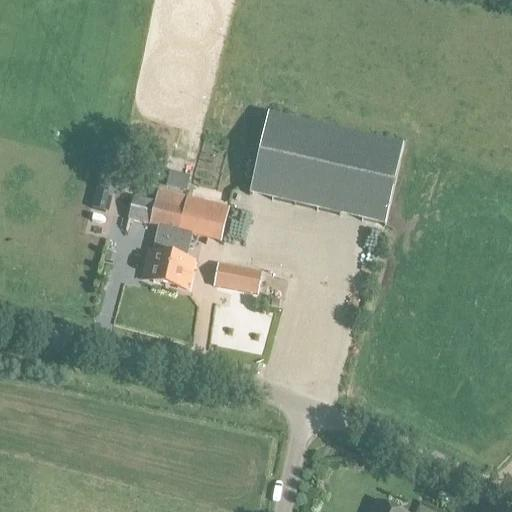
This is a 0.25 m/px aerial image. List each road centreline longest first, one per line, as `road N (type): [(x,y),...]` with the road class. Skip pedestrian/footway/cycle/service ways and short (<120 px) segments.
road 1 (unclassified): [(304,409),(225,379),(0,318)]
road 2 (unclassified): [(501,498),(304,409)]
